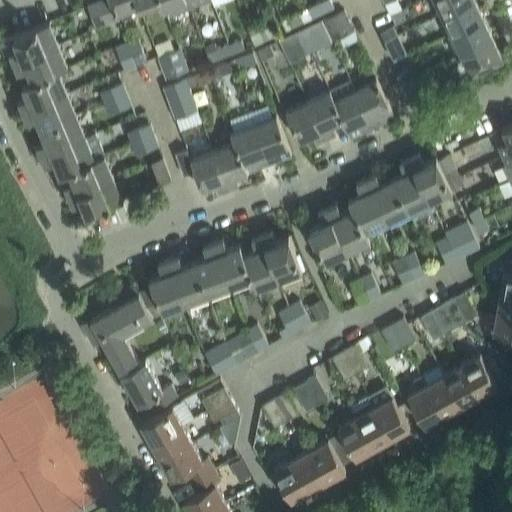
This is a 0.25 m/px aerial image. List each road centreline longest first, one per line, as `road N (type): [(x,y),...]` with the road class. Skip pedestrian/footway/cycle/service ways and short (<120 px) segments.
road 1 (residential): [(66,265),(280,191),(511,86)]
road 2 (residential): [(169,511),(48,287),(66,265)]
road 3 (residential): [(0,103),(66,265)]
